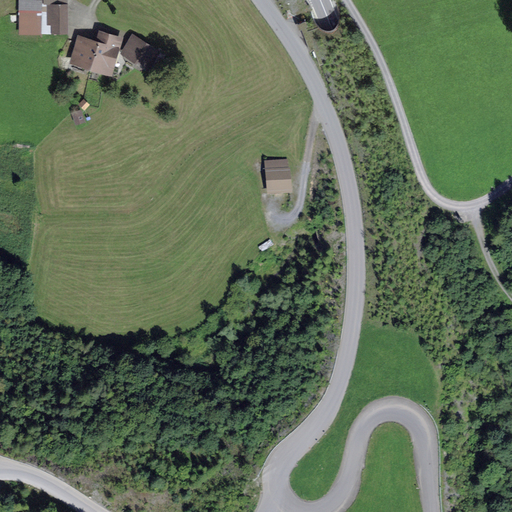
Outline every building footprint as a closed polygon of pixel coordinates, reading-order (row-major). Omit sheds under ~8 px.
[(37,11),(13,11),(12,44),(62,45),(62,6),(37,6),(37,11)] [(93,43),(90,54),(82,82),(106,88),(116,49),(93,43)] [(126,45),(114,65),(139,80),(151,60),(126,45)] [(64,77),(82,82),(90,54),(72,49),(64,77)] [(286,161),(261,163),(263,186),(287,185),(286,161)]
